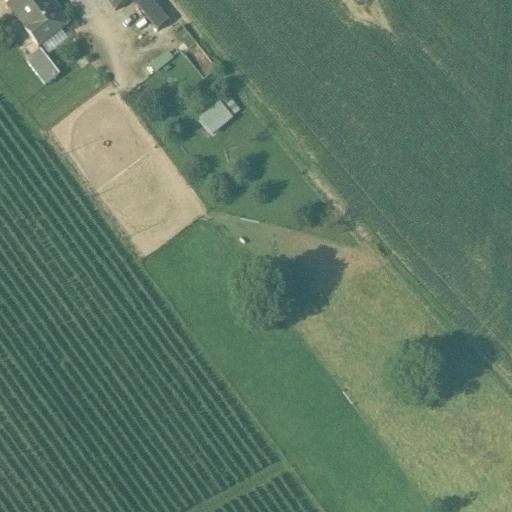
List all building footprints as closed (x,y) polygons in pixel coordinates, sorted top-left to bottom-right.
[(49,0),(17,0),(8,7),(29,35),(27,36),(38,51),(70,27),(49,0)] [(157,33),(170,22),(152,0),(104,0),(114,14),(130,3),(136,10),(157,33)] [(155,75),(173,61),(168,54),(150,68),(155,75)] [(44,93),(57,83),(39,59),(26,69),(44,93)] [(222,107),(220,105),(199,122),(213,139),(234,122),(232,120),(240,113),(230,100),(222,107)]
